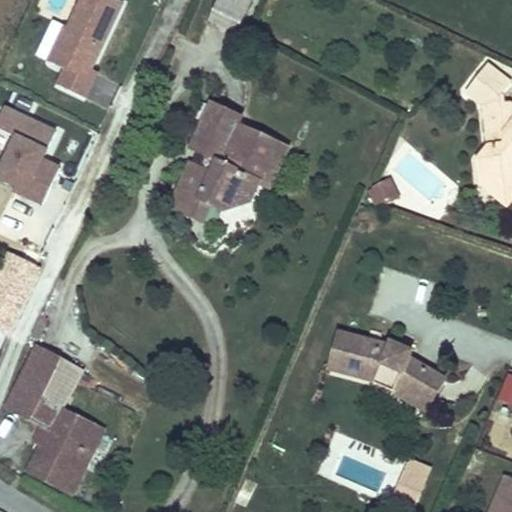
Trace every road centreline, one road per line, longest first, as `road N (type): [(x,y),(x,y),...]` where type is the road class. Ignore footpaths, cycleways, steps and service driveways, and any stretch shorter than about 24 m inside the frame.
road 1 (unknown): [(173,511),(232,393),(224,327),(164,229),(90,250),(42,341)]
road 2 (unknown): [(0,332),(159,19)]
